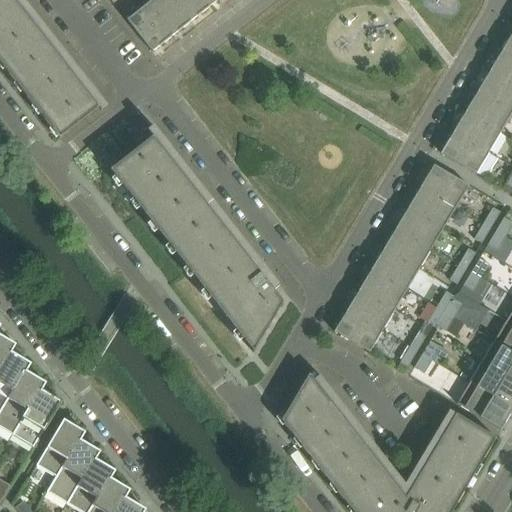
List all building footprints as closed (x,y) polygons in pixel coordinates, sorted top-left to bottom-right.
[(107,106),(50,35),(22,0),(0,0),(0,65),(59,140),(98,108),(101,111),(107,106)] [(190,23),(171,0),(152,0),(145,6),(171,38),(190,23)] [(209,9),(201,0),(171,0),(190,23),(209,9)] [(219,0),(201,0),(209,9),(219,0)] [(171,38),(145,6),(126,21),(151,53),(171,38)] [(511,33),(502,51),(511,56),(511,33)] [(511,56),(502,51),(489,71),(511,84),(511,56)] [(511,84),(489,71),(477,92),(511,112),(511,84)] [(511,113),(511,112),(477,92),(465,112),(500,133),(511,113)] [(500,133),(465,112),(453,133),(488,154),(500,133)] [(279,287),(230,225),(176,157),(152,126),(146,131),(152,138),(109,171),(111,173),(115,170),(196,273),(254,347),(251,352),(253,354),(283,304),(273,292),(279,287)] [(475,175),(488,154),(453,133),(440,155),(441,156),(441,155),(475,175)] [(455,209),(468,187),(433,166),(420,188),(455,209)] [(455,209),(420,188),(408,208),(443,229),(455,209)] [(443,229),(408,208),(395,229),(431,250),(443,229)] [(490,229),(500,214),(492,209),(483,225),(490,229)] [(505,238),(511,227),(511,224),(503,219),(495,232),(505,238)] [(481,245),(490,229),(483,225),(473,240),(481,245)] [(431,250),(395,229),(383,249),(418,271),(431,250)] [(497,252),(505,238),(495,232),(487,246),(497,252)] [(418,271),(383,249),(371,270),(406,291),(418,271)] [(466,271),(475,255),(467,250),(458,266),(466,271)] [(481,279),(489,266),(479,260),(471,273),(481,279)] [(457,286),(466,271),(458,266),(449,282),(457,286)] [(406,291),(371,270),(359,291),(394,312),(406,291)] [(473,293),(481,279),(471,273),(463,287),(473,293)] [(394,312),(359,291),(346,311),(382,332),(394,312)] [(444,313),(452,300),(453,297),(445,293),(436,309),(444,313)] [(454,319),(462,306),(452,300),(444,313),(454,319)] [(436,327),(444,313),(436,309),(427,324),(434,329),(436,327)] [(369,354),(382,332),(346,311),(333,333),(335,334),(335,333),(369,354)] [(446,333),(454,319),(444,313),(436,327),(446,333)] [(511,325),(506,322),(493,343),(511,353),(511,325)] [(416,353),(426,337),(418,333),(409,348),(416,353)] [(0,369),(10,353),(11,354),(16,346),(0,336),(0,369)] [(432,362),(440,348),(430,342),(421,356),(432,362)] [(511,353),(493,343),(481,363),(511,381),(511,353)] [(407,369),(416,353),(409,348),(399,364),(407,369)] [(0,413),(25,372),(26,373),(31,365),(11,354),(10,353),(0,369),(0,413)] [(424,375),(432,362),(421,356),(413,369),(424,375)] [(511,406),(511,381),(481,363),(469,384),(511,409),(511,408),(511,406)] [(0,429),(13,437),(40,391),(41,392),(46,385),(35,378),(26,373),(25,372),(0,413),(0,429)] [(404,484),(393,470),(319,376),(313,381),(308,375),(284,416),(288,421),(283,425),(351,511),(451,511),(495,439),(448,411),(415,467),(404,484)] [(511,410),(511,409),(469,384),(456,405),(500,431),(501,430),(499,429),(502,423),(504,424),(511,410)] [(33,449),(56,411),(61,403),(41,392),(40,391),(13,437),(33,449)] [(56,479),(79,441),(80,441),(85,434),(63,421),(36,467),(55,478),(56,479)] [(67,505),(94,460),(95,461),(100,453),(90,447),(80,441),(79,441),(56,479),(55,478),(46,493),(67,505)] [(89,511),(109,479),(110,480),(115,472),(105,466),(95,461),(94,460),(67,505),(77,511),(89,511)] [(116,511),(125,499),(130,491),(110,480),(109,479),(89,511),(116,511)] [(0,504),(10,487),(0,480),(0,504)] [(144,511),(145,511),(125,499),(116,511),(144,511)] [(30,511),(23,503),(15,509),(16,511),(30,511)]
